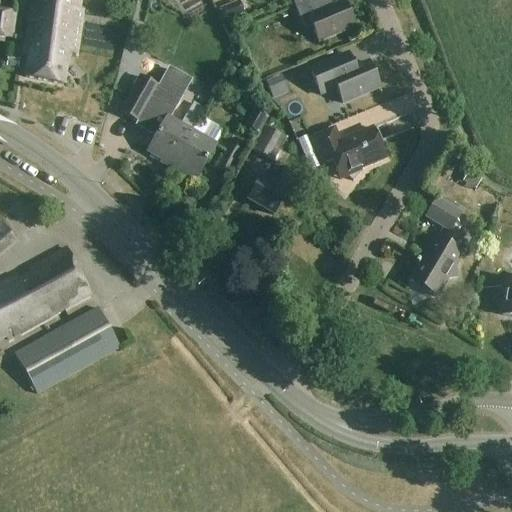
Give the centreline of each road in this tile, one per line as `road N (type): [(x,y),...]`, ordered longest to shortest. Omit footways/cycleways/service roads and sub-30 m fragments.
road 1 (residential): [(275,384),(301,356),(427,146),(425,112),(378,0)]
road 2 (tertiary): [(275,384),(102,205),(0,129)]
road 3 (tertiary): [(332,424),(344,437),(384,447),(511,442)]
road 4 (tertiary): [(511,402),(470,400),(388,422),(332,424)]
